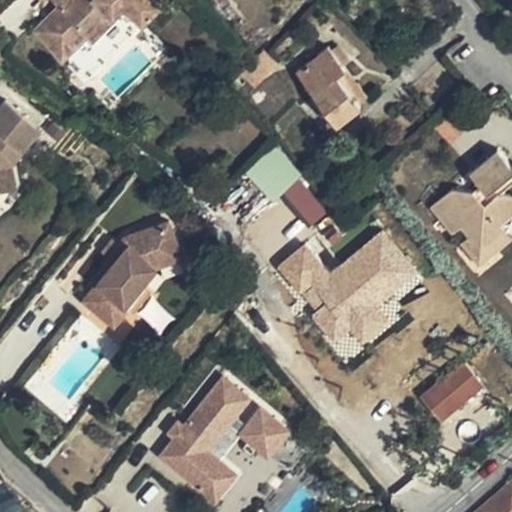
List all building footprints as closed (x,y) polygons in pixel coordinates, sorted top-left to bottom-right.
[(50,0),(57,7),(37,27),(45,35),(40,40),(56,56),(81,30),(102,8),(112,17),(124,5),(141,23),(161,3),(158,0),(50,0)] [(102,8),(81,30),(86,36),(92,41),(114,19),(112,17),(102,8)] [(45,35),(37,27),(32,32),(40,40),(45,35)] [(81,30),(56,56),(61,61),(86,36),(81,30)] [(337,46),(331,50),(342,66),(348,61),(337,46)] [(331,50),(328,47),(296,72),(336,124),(360,106),(359,104),(367,98),(342,66),(331,50)] [(240,76),(251,87),(278,60),(267,49),(240,76)] [(0,161),(13,159),(40,127),(5,100),(0,106),(0,161)] [(462,101),(436,125),(451,142),(478,117),(462,101)] [(301,173),(275,145),(250,170),(273,197),(301,173)] [(453,188),(430,207),(452,234),(461,227),(480,250),(505,230),(500,224),(511,214),(511,194),(504,194),(504,190),(496,180),(511,165),(498,149),(470,172),(480,184),(473,190),(453,188)] [(0,188),(18,184),(13,159),(0,161),(0,188)] [(511,165),(496,180),(504,190),(511,183),(511,165)] [(110,267),(84,300),(114,324),(129,305),(123,301),(138,281),(148,269),(181,255),(167,219),(123,237),(104,263),(110,267)] [(329,271),(307,242),(275,266),(342,353),(388,319),(380,308),(421,277),(384,228),(329,271)] [(511,237),(505,230),(480,250),(470,237),(462,244),(479,264),(511,237)] [(138,281),(123,301),(129,305),(135,310),(150,291),(138,281)] [(466,362),(418,392),(436,421),(484,392),(466,362)] [(174,440),(161,456),(203,489),(223,463),(209,452),(232,423),(258,446),(279,422),(259,406),(244,424),(236,418),(250,399),(223,378),(174,440)] [(177,419),(166,434),(174,440),(185,425),(177,419)] [(288,429),(279,422),(258,446),(267,454),(288,429)] [(223,463),(203,489),(215,499),(235,473),(223,463)] [(511,511),(511,496),(507,491),(483,511),(511,511)]
